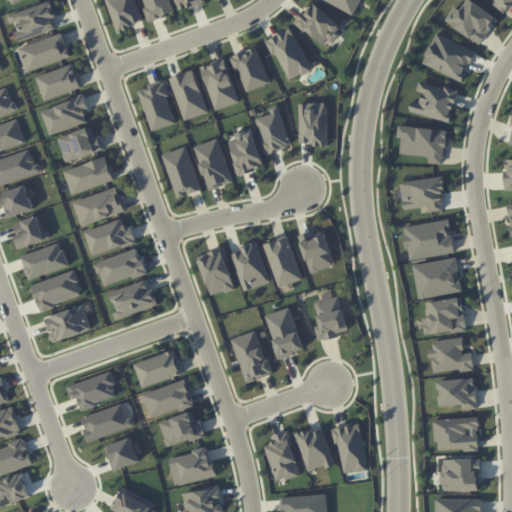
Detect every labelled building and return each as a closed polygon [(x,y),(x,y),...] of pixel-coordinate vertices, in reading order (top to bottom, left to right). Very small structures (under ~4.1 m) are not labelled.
[(144,22),(136,0),(106,0),(118,32),(144,22)] [(142,0),(150,21),(175,13),(170,0),(142,0)] [(175,0),(179,11),(204,3),(202,0),(175,0)] [(324,0),(355,15),(362,0),(324,0)] [(454,7),(445,22),(482,43),(498,16),(469,0),(466,0),(461,11),(454,7)] [(511,3),(511,0),(495,0),(496,1),(493,3),(503,13),(511,3)] [(21,41),(59,28),(50,2),(8,15),(11,24),(15,22),(21,41)] [(312,3),(296,20),(324,48),(341,30),(312,3)] [(311,71),(293,28),(269,39),(287,81),(311,71)] [(463,81),(476,51),(436,33),(423,63),(463,81)] [(71,58),(63,34),(19,47),(27,71),(71,58)] [(259,47),(234,54),(244,92),(269,85),(259,47)] [(240,102),(225,58),(201,66),(216,110),(240,102)] [(44,99),(81,89),(75,65),(37,75),(44,99)] [(170,78),(185,120),(209,112),(194,69),(170,78)] [(177,123),(163,81),(139,90),(153,131),(177,123)] [(451,122),(458,91),(422,82),(417,101),(412,100),(409,111),(451,122)] [(0,116),(17,111),(8,87),(0,89),(0,116)] [(42,110),(50,135),(88,122),(84,111),(90,109),(85,95),(42,110)] [(328,144),(328,103),(299,103),(300,145),(328,144)] [(266,154),(291,146),(278,105),(270,108),(272,114),(256,119),(266,154)] [(0,124),(0,151),(26,142),(18,119),(0,124)] [(58,138),(66,163),(102,150),(94,126),(58,138)] [(400,154),(429,156),(428,163),(444,164),(447,129),(398,126),(398,137),(401,137),(400,154)] [(240,176),(265,167),(252,129),(235,135),(236,138),(228,141),(240,176)] [(234,182),(218,138),(195,147),(210,190),(234,182)] [(164,154),(178,198),(202,190),(187,147),(164,154)] [(0,185),(40,173),(32,150),(0,159),(0,185)] [(64,171),(72,195),(115,180),(107,156),(64,171)] [(401,181),(404,209),(429,207),(429,212),(445,210),(442,177),(401,181)] [(1,193),(9,217),(35,209),(31,198),(34,197),(30,184),(1,193)] [(74,202),(82,226),(126,212),(118,187),(74,202)] [(47,241),(42,216),(15,222),(18,236),(15,236),(17,248),(47,241)] [(85,231),(93,255),(136,242),(132,227),(126,228),(123,219),(85,231)] [(404,227),(409,260),(455,253),(450,219),(404,227)] [(325,231),(314,234),(313,231),(299,235),(311,273),(335,266),(325,231)] [(279,287),(303,279),(288,236),(265,244),(279,287)] [(231,252),(245,291),(271,282),(257,243),(231,252)] [(236,288),(223,248),(199,256),(212,296),(236,288)] [(146,274),(140,249),(96,261),(103,286),(146,274)] [(414,265),(420,299),(463,291),(461,280),(459,281),(455,258),(414,265)] [(33,284),(41,309),(82,297),(75,272),(33,284)] [(110,292),(118,318),(159,305),(153,288),(149,289),(146,280),(110,292)] [(316,326),(319,341),(339,336),(339,333),(349,331),(340,296),(315,302),(321,325),(316,326)] [(423,318),(426,336),(467,329),(462,297),(426,303),(428,318),(423,318)] [(45,318),(53,342),(92,330),(84,305),(45,318)] [(267,314),(279,358),(304,351),(292,308),(267,314)] [(233,339),(247,383),(272,375),(258,331),(233,339)] [(433,340),(434,349),(430,349),(433,373),(475,369),(473,353),(465,353),(463,337),(433,340)] [(135,364),(143,387),(184,374),(176,350),(135,364)] [(84,411),(98,406),(97,403),(116,396),(115,392),(116,390),(114,385),(117,384),(112,371),(69,387),(72,396),(73,396),(75,399),(78,398),(82,409),(83,408),(84,411)] [(0,405),(0,378),(3,377),(11,401),(0,405)] [(464,405),(464,409),(477,409),(475,378),(439,380),(440,406),(464,405)] [(195,404),(186,379),(143,394),(151,419),(195,404)] [(136,426),(133,416),(128,418),(123,403),(81,417),(89,442),(136,426)] [(0,438),(22,432),(14,407),(0,411),(0,438)] [(204,435),(196,410),(160,423),(168,447),(204,435)] [(437,451),(480,449),(478,417),(436,419),(437,451)] [(343,474),(369,469),(360,423),(334,428),(343,474)] [(336,465),(323,426),(296,435),(308,471),(326,465),(327,468),(336,465)] [(265,445),(277,482),(302,474),(288,431),(273,436),(275,442),(265,445)] [(142,461),(136,444),(135,445),(132,437),(105,447),(114,471),(142,461)] [(0,474),(34,464),(26,439),(0,447),(0,474)] [(215,477),(210,449),(170,457),(175,485),(215,477)] [(480,491),(481,459),(443,459),(442,490),(480,491)] [(184,491),(185,511),(222,511),(220,487),(184,491)] [(328,511),(328,495),(282,497),(282,511),(328,511)] [(435,511),(482,511),(483,500),(436,499),(435,511)]
